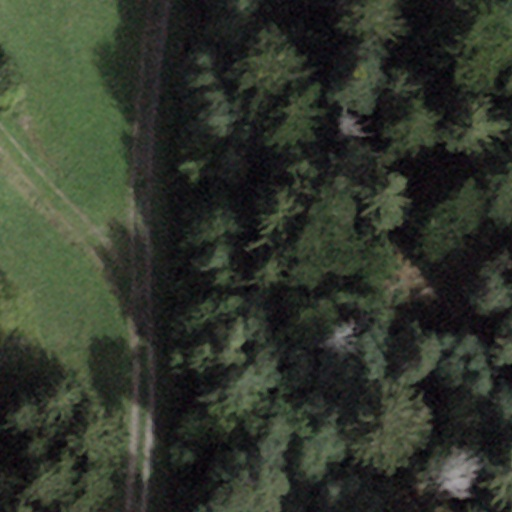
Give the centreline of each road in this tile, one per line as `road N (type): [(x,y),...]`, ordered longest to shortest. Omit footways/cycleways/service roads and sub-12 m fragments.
road 1 (track): [(137,511),(145,360),(141,184),(163,0)]
road 2 (track): [(145,360),(121,275),(0,139)]
